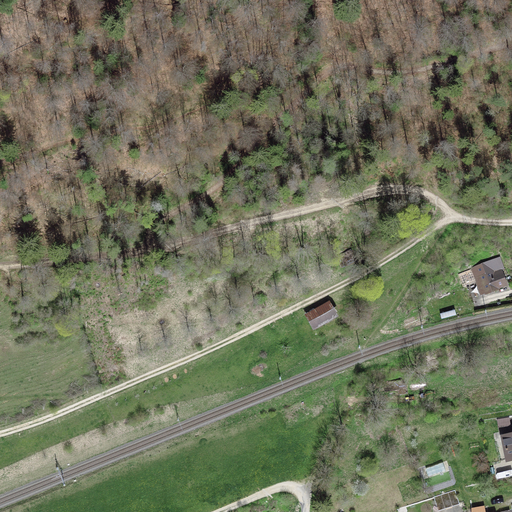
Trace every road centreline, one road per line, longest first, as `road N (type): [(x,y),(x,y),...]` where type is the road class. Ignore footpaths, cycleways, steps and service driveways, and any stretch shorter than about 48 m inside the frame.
road 1 (track): [(454,215),(332,289),(186,360),(0,433)]
road 2 (track): [(454,215),(420,191),(377,190),(146,247),(0,265)]
road 3 (track): [(511,40),(416,68),(364,58),(333,64),(274,108),(238,168),(169,215),(146,247)]
road 4 (track): [(177,99),(0,154)]
